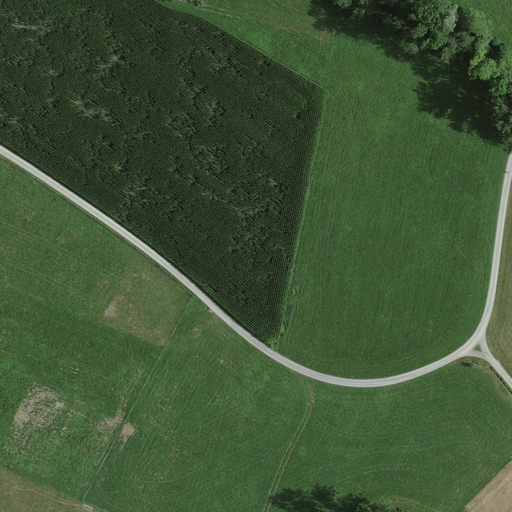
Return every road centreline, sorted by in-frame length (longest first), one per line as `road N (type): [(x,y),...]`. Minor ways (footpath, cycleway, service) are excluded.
road 1 (track): [(0,151),(154,254),(258,344),(310,374),(378,383),(439,364),(474,342)]
road 2 (track): [(474,342),(489,302),(511,157)]
